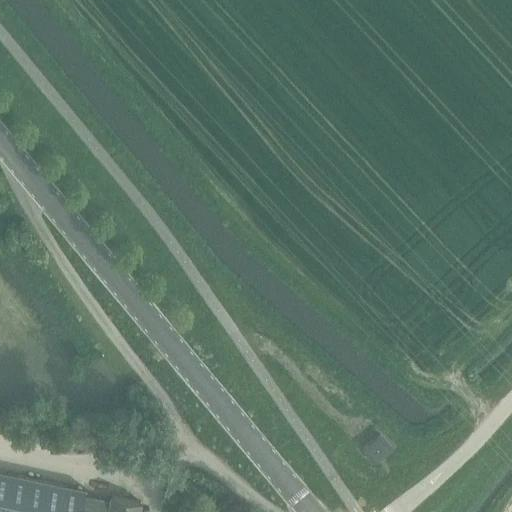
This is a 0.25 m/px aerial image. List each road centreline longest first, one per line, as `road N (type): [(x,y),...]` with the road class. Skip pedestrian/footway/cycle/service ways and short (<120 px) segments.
road 1 (secondary): [(311,511),(0,142)]
road 2 (unclassified): [(396,511),(511,399)]
